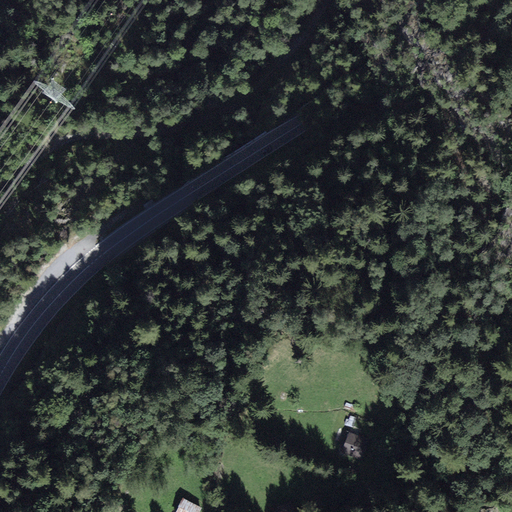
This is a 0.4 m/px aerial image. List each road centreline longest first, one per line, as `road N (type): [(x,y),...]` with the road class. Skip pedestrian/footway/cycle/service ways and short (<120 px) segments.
road 1 (secondary): [(0,376),(41,315),(109,248),(495,0)]
road 2 (track): [(40,155),(77,136),(188,126),(214,116),(283,65),(327,0)]
road 3 (track): [(40,155),(70,108),(165,67),(215,0)]
